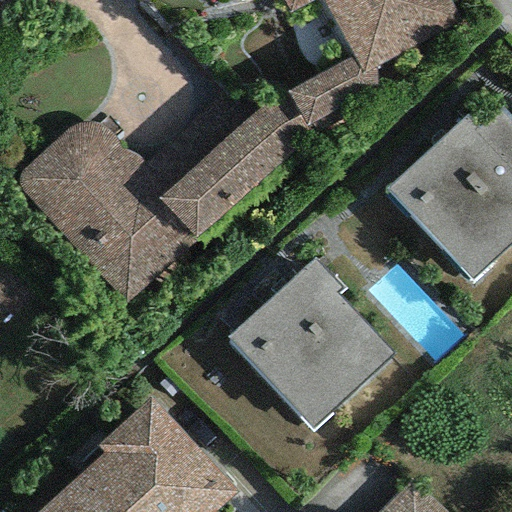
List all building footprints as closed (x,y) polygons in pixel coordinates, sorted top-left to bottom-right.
[(309,0),(351,75),(162,237),(82,143),(24,193),(131,324),(454,26),(423,0),(309,0)] [(511,257),(511,128),(480,98),(369,217),(465,307),(511,257)] [(417,363),(321,268),(211,378),(308,473),(417,363)] [(217,511),(140,430),(52,511),(217,511)] [(375,511),(358,496),(343,511),(457,511),(412,471),(375,511)]
